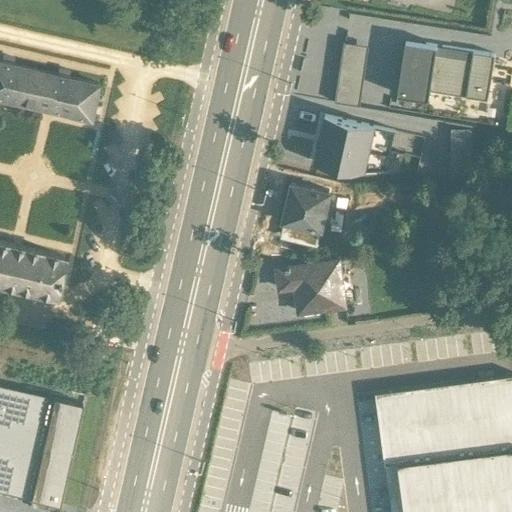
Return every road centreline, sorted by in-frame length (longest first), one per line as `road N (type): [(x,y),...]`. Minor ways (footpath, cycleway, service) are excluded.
road 1 (primary): [(156,511),(274,0)]
road 2 (primary): [(244,0),(127,511)]
